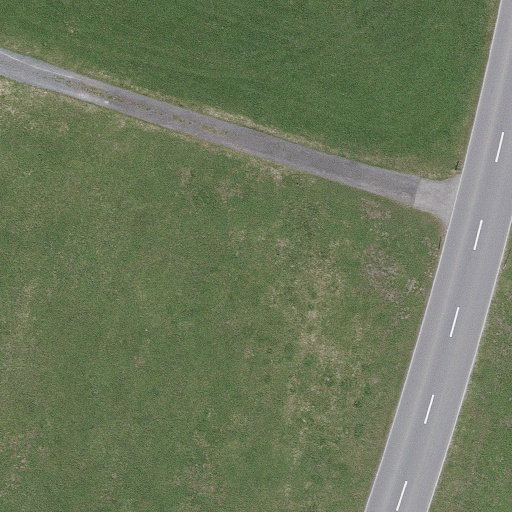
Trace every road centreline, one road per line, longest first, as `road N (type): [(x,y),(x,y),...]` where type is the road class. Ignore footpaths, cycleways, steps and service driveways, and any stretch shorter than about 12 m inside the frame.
road 1 (track): [(486,205),(238,149),(0,67)]
road 2 (secondary): [(511,91),(457,318),(397,511)]
